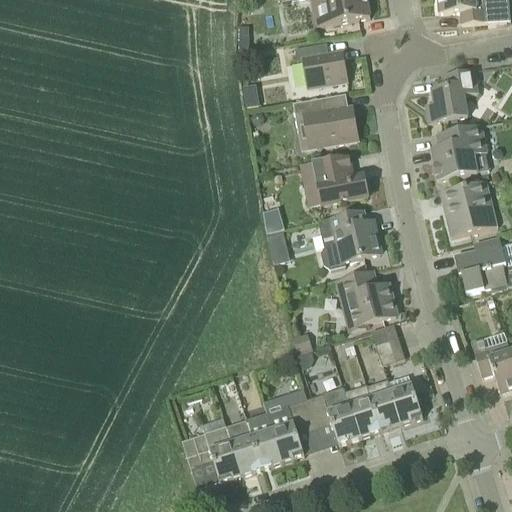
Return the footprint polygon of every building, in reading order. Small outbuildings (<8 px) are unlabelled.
[(281,0),(282,6),(311,1),(316,31),(370,22),(366,0),(281,0)] [(500,7),(499,0),(437,0),(439,18),(461,17),(461,29),(511,26),(510,6),(500,7)] [(238,44),(249,44),(249,28),(238,28),(238,44)] [(321,61),(319,49),(288,54),(290,67),(303,65),(308,92),(348,86),(343,57),(321,61)] [(433,127),(467,121),(464,100),(478,98),(474,75),(443,80),(445,93),(432,96),(434,110),(430,111),(433,127)] [(247,112),(256,110),(254,97),(245,99),(247,112)] [(340,113),(338,100),(293,108),(298,137),(307,135),(310,153),(358,145),(352,111),(340,113)] [(438,185),(477,177),(473,159),(486,156),(481,130),(437,139),(440,153),(432,154),(438,185)] [(352,184),(347,160),(303,169),(311,212),(367,201),(364,182),(352,184)] [(452,242),(489,233),(485,217),(493,215),(486,186),(450,195),(453,207),(447,208),(449,215),(445,216),(452,242)] [(270,236),(286,232),(281,214),(265,219),(270,236)] [(365,229),(362,216),(316,226),(319,239),(331,236),(334,249),(325,251),(321,256),(324,268),(331,273),(346,270),(345,267),(380,259),(373,227),(365,229)] [(271,253),(287,249),(284,236),(268,239),(271,253)] [(475,257),(454,262),(458,275),(460,274),(466,299),(507,289),(504,273),(511,270),(511,249),(511,248),(501,251),(499,243),(473,249),(475,257)] [(376,293),(371,275),(338,285),(343,303),(347,302),(355,331),(396,321),(387,290),(376,293)] [(376,347),(397,340),(394,329),(372,336),(376,347)] [(297,356),(312,352),(308,337),(293,341),(297,356)] [(380,359),(401,352),(397,340),(376,347),(380,359)] [(511,395),(511,363),(507,347),(506,348),(486,354),(482,344),(471,347),(482,382),(493,378),(500,400),(511,395)] [(384,371),(396,367),(405,363),(401,352),(380,359),(384,371)] [(402,429),(423,423),(409,380),(388,387),(402,429)] [(381,436),(402,429),(388,387),(387,384),(366,391),(381,436)] [(360,443),(381,436),(366,391),(346,398),(360,443)] [(360,443),(346,398),(344,392),(324,399),(311,403),(321,432),(332,429),(339,450),(360,443)] [(300,406),(309,436),(321,432),(311,403),(300,406)] [(298,440),(309,436),(300,406),(267,418),(284,467),(305,461),(298,440)] [(263,474),(284,467),(267,418),(247,424),(263,474)] [(242,481),(263,474),(247,424),(227,431),(242,481)] [(242,481),(227,431),(193,442),(202,471),(214,467),(221,488),(242,481)] [(182,446),(191,474),(202,471),(193,442),(182,446)]
